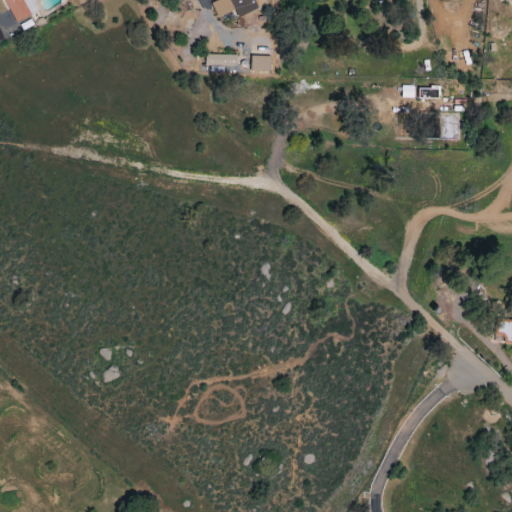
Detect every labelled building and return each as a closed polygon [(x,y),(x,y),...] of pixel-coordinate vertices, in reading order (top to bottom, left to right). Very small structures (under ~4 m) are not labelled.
[(3,0),(15,23),(31,15),(23,0),(3,0)] [(237,17),(256,11),(252,0),(210,0),(216,17),(235,11),(237,17)] [(205,66),(237,67),(237,55),(206,54),(205,66)] [(250,71),(270,72),(270,57),(251,56),(250,71)] [(495,343),(511,343),(511,320),(496,320),(495,343)]
